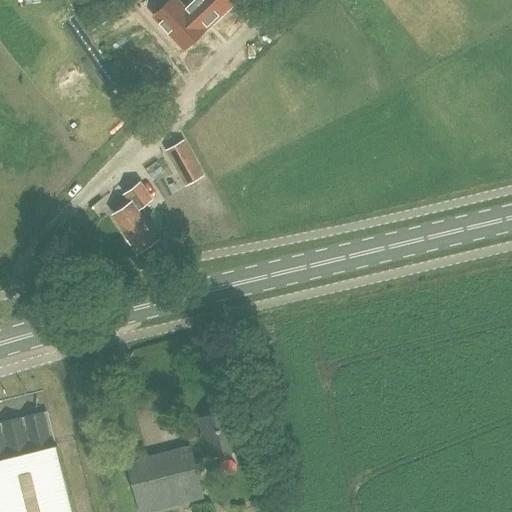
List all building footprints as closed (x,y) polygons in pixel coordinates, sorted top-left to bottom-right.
[(204,31),(233,4),(229,0),(193,0),(184,10),(174,0),(171,0),(153,17),(185,50),(205,32),(204,31)] [(204,176),(184,138),(166,147),(186,185),(204,176)] [(112,210),(117,216),(139,249),(156,237),(137,209),(151,199),(141,183),(126,193),(130,198),(112,210)] [(230,409),(199,417),(209,456),(240,448),(230,409)] [(46,411),(0,422),(0,511),(74,511),(57,443),(54,444),(46,411)] [(147,511),(203,498),(190,446),(128,462),(140,511),(147,511)]
